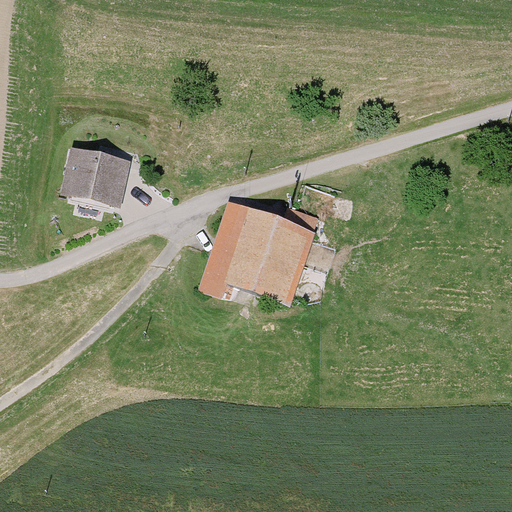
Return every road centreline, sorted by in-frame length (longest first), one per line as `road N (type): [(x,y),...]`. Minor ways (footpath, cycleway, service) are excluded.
road 1 (unclassified): [(198,207),(511,115)]
road 2 (unclassified): [(0,415),(38,387),(198,207)]
road 3 (unclassified): [(0,283),(198,207)]
